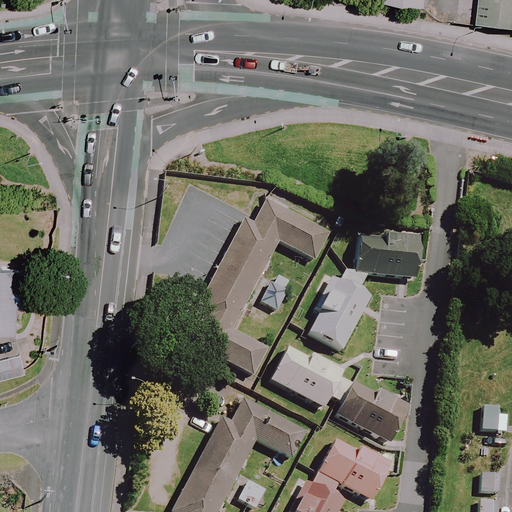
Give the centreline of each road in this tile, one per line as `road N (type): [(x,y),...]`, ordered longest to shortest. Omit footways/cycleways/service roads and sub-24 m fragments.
road 1 (residential): [(409,511),(456,85)]
road 2 (secondary): [(434,80),(280,97),(183,119),(136,143),(112,171)]
road 3 (secondary): [(108,214),(87,419)]
road 4 (secondary): [(434,80),(247,55)]
road 5 (secondary): [(108,214),(38,113),(0,95)]
road 6 (secondary): [(247,55),(172,52),(117,62)]
